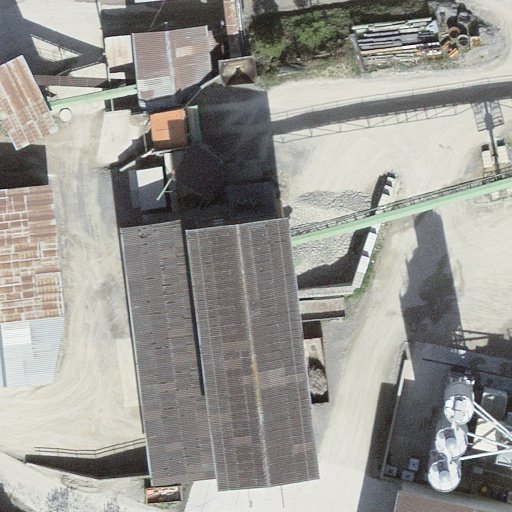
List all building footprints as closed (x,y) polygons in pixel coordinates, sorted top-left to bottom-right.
[(184,32),(109,40),(112,66),(140,63),(144,105),(191,100),(184,32)] [(17,60),(0,69),(0,100),(1,102),(0,102),(0,107),(3,106),(18,136),(48,121),(33,92),(76,71),(74,67),(31,87),(17,60)] [(55,310),(42,188),(0,191),(0,377),(41,374),(55,310)] [(277,208),(144,225),(172,473),(307,457),(277,208)] [(511,511),(511,504),(402,481),(395,511),(511,511)]
